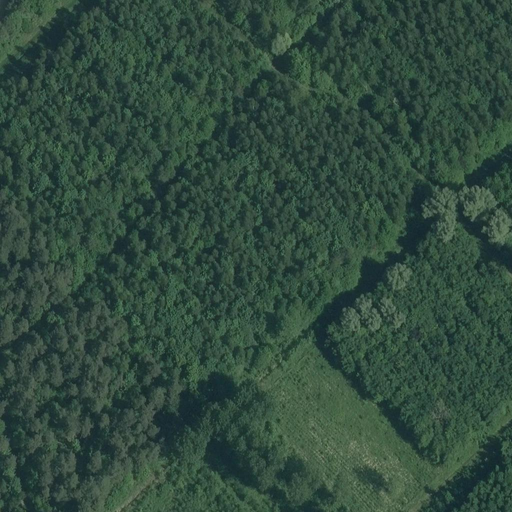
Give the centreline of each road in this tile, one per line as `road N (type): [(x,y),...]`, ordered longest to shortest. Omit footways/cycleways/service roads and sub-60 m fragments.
road 1 (track): [(173,0),(303,97),(351,112),(511,274)]
road 2 (track): [(0,85),(92,0)]
